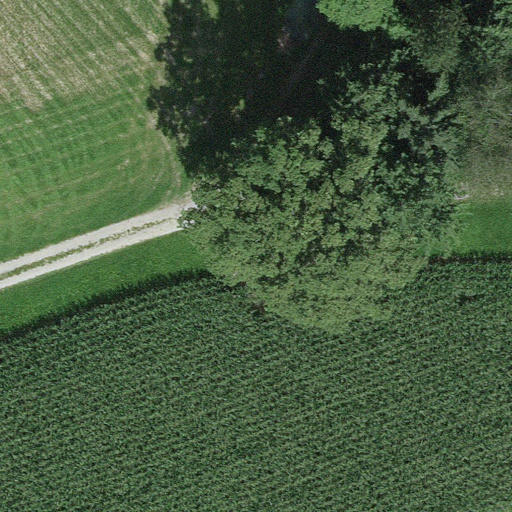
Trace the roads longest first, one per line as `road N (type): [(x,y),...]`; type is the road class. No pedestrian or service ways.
road 1 (track): [(0,295),(274,197),(511,178)]
road 2 (track): [(124,251),(246,98),(310,0)]
